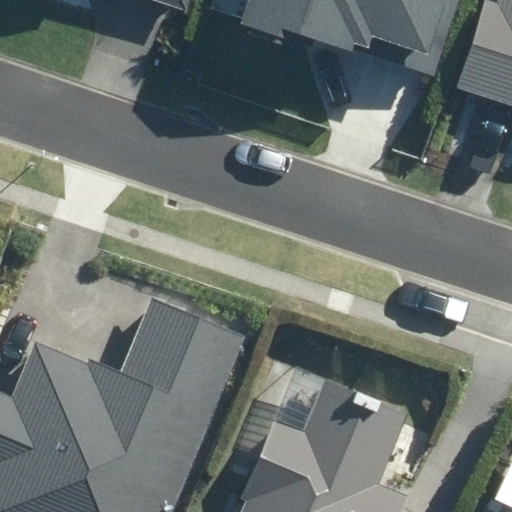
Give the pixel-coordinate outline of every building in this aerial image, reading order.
[(155,0),(186,10),(189,0),(155,0)] [(247,0),(240,25),(290,41),(293,32),(434,77),(458,0),(247,0)] [(511,107),(511,0),(500,0),(499,4),(484,0),(482,0),(454,88),(511,107)] [(88,367),(32,345),(12,398),(0,393),(0,511),(173,511),(242,336),(142,298),(115,369),(91,360),(88,367)] [(401,511),(408,496),(379,485),(409,408),(333,379),(310,436),(272,421),(242,499),(250,502),(246,511),(401,511)]
